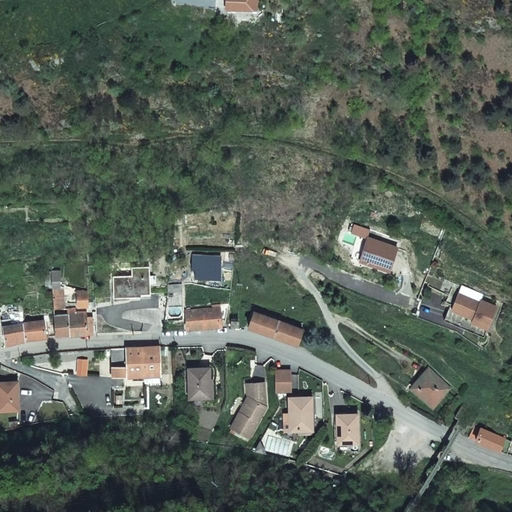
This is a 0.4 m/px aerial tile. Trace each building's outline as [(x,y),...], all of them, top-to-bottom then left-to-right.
[(369,240),(361,262),(391,273),(399,250),(369,240)] [(189,278),(217,279),(217,256),(189,257),(189,278)] [(141,295),(149,294),(149,268),(131,269),(131,277),(112,277),(113,298),(141,297),(141,295)] [(61,287),(60,272),(51,272),(53,308),(65,308),(64,287),(61,287)] [(167,292),(181,292),(181,283),(168,284),(167,292)] [(90,306),(89,302),(89,293),(78,294),(78,306),(90,306)] [(450,311),(445,323),(485,341),(498,311),(482,304),(481,306),(460,297),(453,313),(450,311)] [(227,307),(185,311),(187,330),(198,329),(220,327),(220,321),(225,321),(227,307)] [(68,309),(68,314),(54,315),(55,337),(93,335),(93,317),(87,317),(87,312),(77,313),(77,309),(68,309)] [(311,333),(255,313),(249,328),(282,339),(306,348),(311,333)] [(45,320),(24,323),(24,325),(25,340),(40,337),(47,337),(45,320)] [(171,324),(171,328),(172,331),(184,330),(183,322),(171,324)] [(6,344),(25,340),(24,325),(20,325),(5,326),(6,344)] [(113,377),(161,375),(160,349),(160,347),(132,348),(112,349),(113,377)] [(209,398),(208,379),(209,379),(209,367),(188,369),(189,399),(209,398)] [(277,388),(291,388),(291,369),(276,370),(277,388)] [(449,388),(434,374),(428,369),(409,389),(422,400),(424,398),(433,406),(440,398),(449,388)] [(0,411),(19,411),(19,382),(0,383),(0,411)] [(231,429),(250,438),(266,407),(264,382),(252,383),(253,400),(251,399),(243,414),(240,412),(231,429)] [(295,429),(313,428),(312,395),(290,396),(291,413),(294,413),(295,429)] [(251,399),(248,397),(240,412),(243,414),(251,399)] [(340,444),(361,443),(359,412),(338,414),(339,430),(340,430),(340,444)] [(511,441),(482,429),(479,436),(477,441),(507,453),(511,444),(511,441)]
